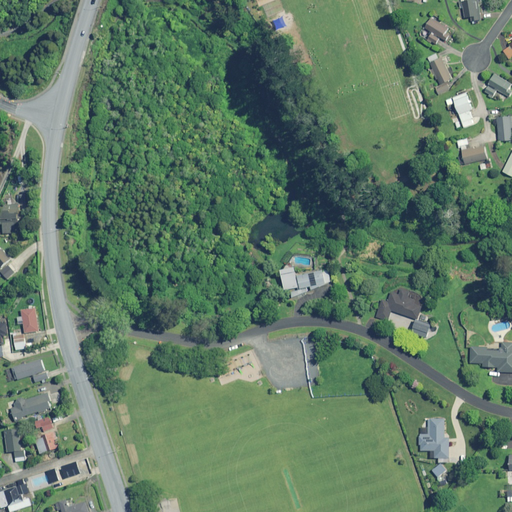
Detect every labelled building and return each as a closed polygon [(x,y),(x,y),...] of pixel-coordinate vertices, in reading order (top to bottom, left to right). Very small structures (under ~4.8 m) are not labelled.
[(482,19),(478,0),(468,0),(460,1),(461,6),(463,6),(465,17),(472,16),(473,21),(482,19)] [(432,18),(425,28),(447,41),(450,35),(446,33),(449,28),(432,18)] [(440,38),(432,33),(428,41),(431,43),(432,41),(436,44),(440,38)] [(511,40),(509,43),(511,45),(503,50),(509,58),(511,55),(511,40)] [(453,79),(442,57),(430,63),(441,84),(453,79)] [(489,93),(488,95),(492,97),(497,89),(510,96),(511,91),(511,89),(509,88),(511,83),(495,73),(484,90),(489,93)] [(447,84),(437,89),(439,95),(450,90),(447,84)] [(467,93),(454,98),(465,127),(474,124),(472,118),(473,118),(470,111),(473,110),(467,93)] [(511,126),(511,118),(511,115),(497,116),(499,141),(511,139),(511,135),(511,127),(511,126)] [(467,138),(458,140),(459,146),(468,144),(467,138)] [(473,147),(462,150),(466,164),(487,158),(484,145),(474,148),(473,147)] [(511,153),(503,171),(511,175),(511,153)] [(4,208),(0,207),(0,219),(2,219),(2,233),(14,233),(14,224),(19,224),(18,204),(4,205),(4,208)] [(0,268),(10,259),(0,248),(0,268)] [(14,272),(7,265),(0,271),(0,272),(6,280),(14,272)] [(295,268),(281,271),(285,290),(291,289),(293,298),(308,292),(307,287),(311,287),(312,290),(326,285),(326,283),(330,282),(328,271),(296,277),(295,268)] [(382,299),(376,316),(388,320),(391,310),(416,318),(417,319),(422,306),(414,303),(415,300),(407,297),(409,292),(399,288),(397,293),(391,292),(388,301),(382,299)] [(36,308),(21,310),(25,334),(39,332),(36,308)] [(431,324),(416,318),(411,332),(426,337),(431,324)] [(24,335),(14,336),(16,350),(26,349),(24,335)] [(487,347),(471,346),(470,362),(483,363),(483,366),(498,367),(498,371),(511,371),(511,342),(502,342),(502,347),(500,347),(500,350),(487,350),(487,347)] [(24,364),(12,368),(16,380),(18,379),(18,381),(45,372),(41,360),(24,365),(24,364)] [(46,373),(33,377),(35,383),(48,379),(46,373)] [(48,393),(14,404),(15,408),(11,409),(15,421),(22,419),(21,418),(39,412),(39,413),(46,411),(45,410),(50,408),(48,402),(50,401),(48,393)] [(49,417),(35,422),(38,429),(43,428),(44,432),(53,429),(49,417)] [(444,438),(444,419),(428,419),(428,434),(420,434),(420,436),(419,436),(419,444),(421,444),(421,451),(434,451),(434,458),(449,458),(449,438),(444,438)] [(19,429),(4,431),(7,453),(14,452),(21,451),(19,429)] [(55,433),(42,437),(47,453),(60,449),(55,433)] [(21,451),(14,452),(16,462),(26,461),(25,451),(21,451)] [(446,470),(441,464),(433,470),(438,477),(446,470)] [(61,475),(59,468),(44,472),(46,478),(61,475)] [(26,485),(0,492),(0,506),(1,509),(8,507),(9,511),(12,511),(31,506),(29,500),(25,501),(24,495),(29,493),(26,485)] [(66,501),(56,504),(58,511),(61,510),(61,511),(88,511),(85,503),(69,508),(66,501)]
